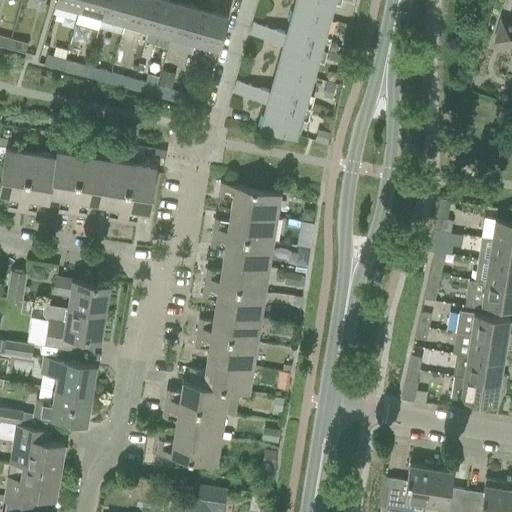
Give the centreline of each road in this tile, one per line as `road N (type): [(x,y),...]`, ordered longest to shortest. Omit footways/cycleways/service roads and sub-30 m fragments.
road 1 (residential): [(76,511),(82,472),(123,402),(160,268)]
road 2 (tertiary): [(350,286),(375,238),(389,176),(393,122),(383,62)]
road 3 (tertiary): [(383,62),(347,168),(350,286)]
road 4 (residential): [(511,438),(329,407)]
road 5 (residential): [(160,268),(0,242)]
road 6 (residential): [(209,126),(244,0)]
road 7 (tertiary): [(329,407),(350,286)]
